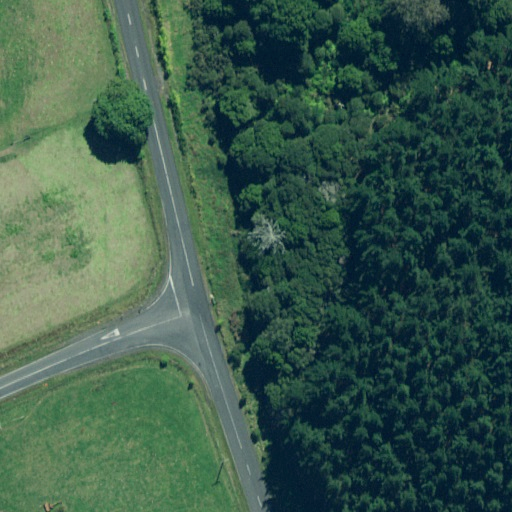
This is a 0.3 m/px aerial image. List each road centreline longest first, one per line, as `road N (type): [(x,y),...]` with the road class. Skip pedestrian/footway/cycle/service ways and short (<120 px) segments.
road 1 (unclassified): [(129,0),(198,311)]
road 2 (unclassified): [(0,390),(198,311)]
road 3 (unclassified): [(198,311),(264,511)]
